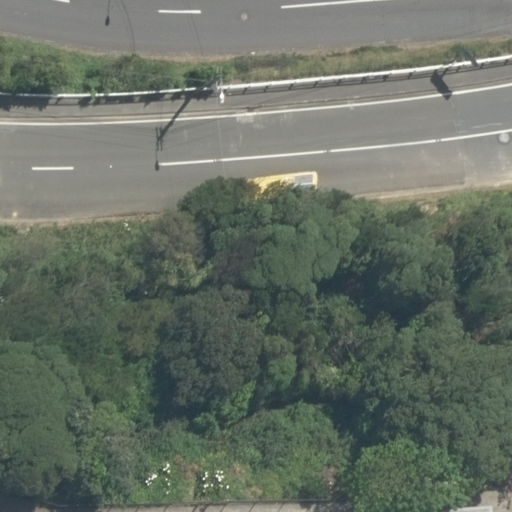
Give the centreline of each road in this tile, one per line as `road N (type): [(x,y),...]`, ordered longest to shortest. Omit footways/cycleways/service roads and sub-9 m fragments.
road 1 (tertiary): [(0,160),(83,165),(406,144),(511,129)]
road 2 (tertiary): [(58,0),(216,10),(339,0)]
